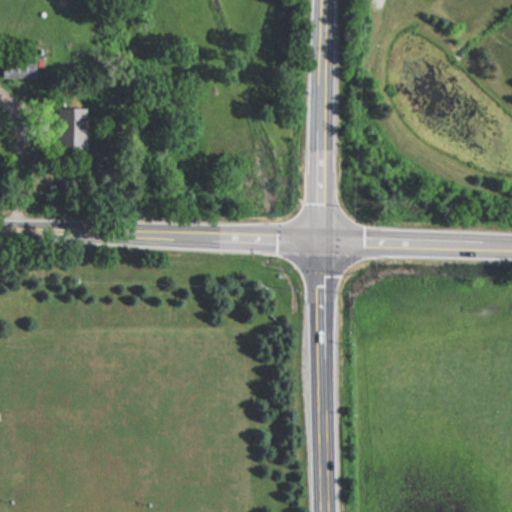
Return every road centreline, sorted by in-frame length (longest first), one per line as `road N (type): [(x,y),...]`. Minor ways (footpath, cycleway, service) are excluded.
road 1 (tertiary): [(330,511),(326,0)]
road 2 (secondary): [(325,241),(0,229)]
road 3 (secondary): [(511,246),(325,241)]
